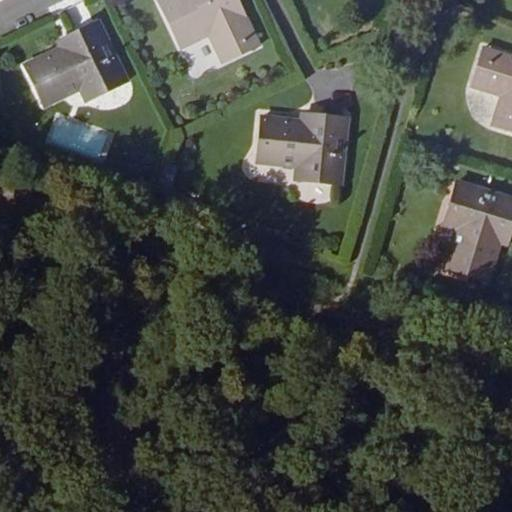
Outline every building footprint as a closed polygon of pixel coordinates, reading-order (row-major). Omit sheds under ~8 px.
[(258,46),(235,0),(159,0),(158,1),(181,49),(209,35),(222,63),(258,46)] [(43,105),(80,88),(85,101),(126,81),(98,23),(59,42),(62,48),(25,66),(43,105)] [(492,126),(511,131),(511,58),(483,50),(471,87),(501,96),(492,126)] [(347,120),(302,116),(301,124),(261,119),(256,162),(296,167),(296,180),(339,185),(347,120)] [(506,245),(511,226),(511,200),(456,183),(443,226),(456,230),(444,269),(488,282),(500,243),(506,245)]
